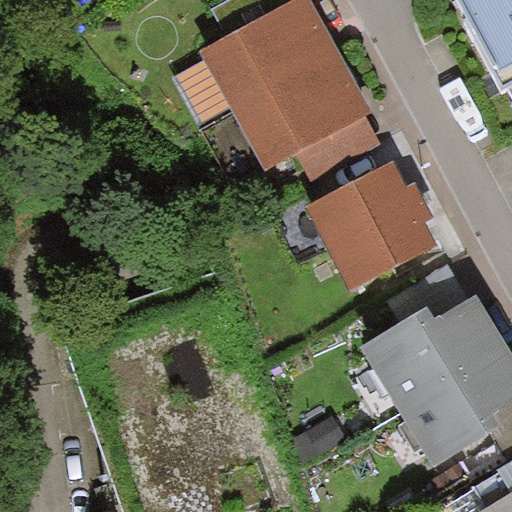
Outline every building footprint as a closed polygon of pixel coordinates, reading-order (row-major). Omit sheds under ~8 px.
[(300,0),(233,38),(208,52),(272,166),(298,152),(368,113),(353,86),(321,28),(305,0),(300,0)] [(248,0),(221,15),(233,38),(300,0),(248,0)] [(511,0),(456,0),(505,93),(511,88),(511,0)] [(368,113),(298,152),(315,182),(386,144),(368,113)] [(390,167),(312,208),(354,288),(433,247),(422,227),(434,220),(428,209),(416,186),(403,193),(390,167)] [(142,298),(61,325),(123,511),(305,511),(224,270),(142,298)] [(409,327),(371,349),(438,464),(471,444),(494,431),(485,415),(511,398),(511,362),(478,304),(433,331),(425,317),(409,327)] [(511,511),(511,497),(488,511),(511,511)]
